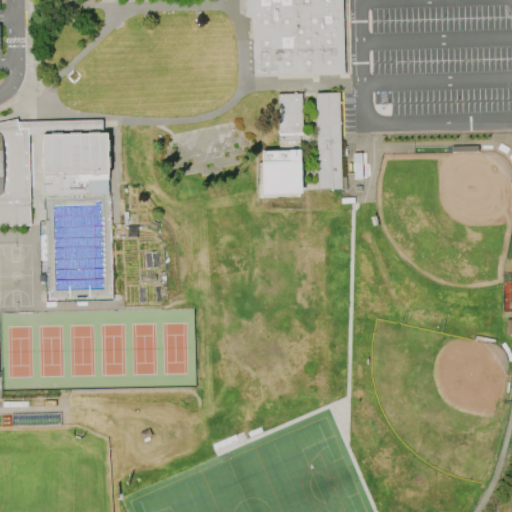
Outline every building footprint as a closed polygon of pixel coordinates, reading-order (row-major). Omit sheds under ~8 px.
[(254,74),(344,72),(341,0),(245,0),(246,1),(244,14),(252,16),(254,74)] [(301,91),(302,132),(300,133),(302,192),(263,193),(261,149),(279,149),(277,92),(301,91)] [(315,93),(317,189),(341,189),(339,93),(315,93)] [(30,223),(0,223),(0,120),(17,117),(18,127),(28,127),(30,223)] [(42,197),(41,134),(106,133),(108,195),(68,195),(68,197),(42,197)] [(361,178),(360,153),(353,153),(354,178),(361,178)]
